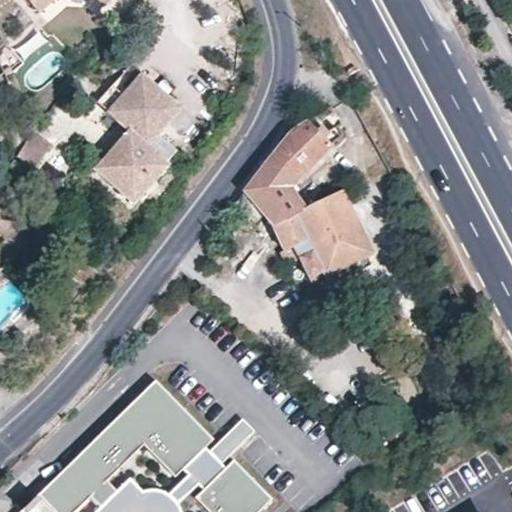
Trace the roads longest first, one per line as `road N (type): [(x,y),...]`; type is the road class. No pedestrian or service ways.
road 1 (residential): [(0,449),(99,347),(267,129),(284,77)]
road 2 (primary): [(348,0),(511,290)]
road 3 (primary): [(511,187),(405,0)]
